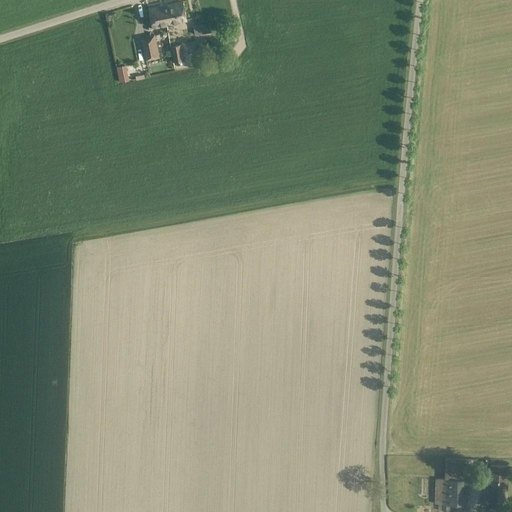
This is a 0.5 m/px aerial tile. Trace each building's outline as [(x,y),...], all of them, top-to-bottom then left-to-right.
[(182,1),(164,5),(168,23),(187,20),(182,1)] [(168,23),(164,5),(149,8),(153,26),(168,23)] [(209,25),(193,28),(195,35),(210,32),(209,25)] [(141,37),(146,60),(159,57),(155,34),(141,37)] [(170,46),(173,62),(184,59),(181,43),(170,46)] [(125,65),(117,67),(119,82),(128,80),(125,65)] [(464,458),(445,458),(444,478),(436,478),(435,503),(438,504),(438,510),(446,510),(446,504),(465,505),(466,479),(463,479),(464,471),(475,472),(477,458),(464,458)] [(488,511),(507,511),(509,465),(490,465),(488,511)]
